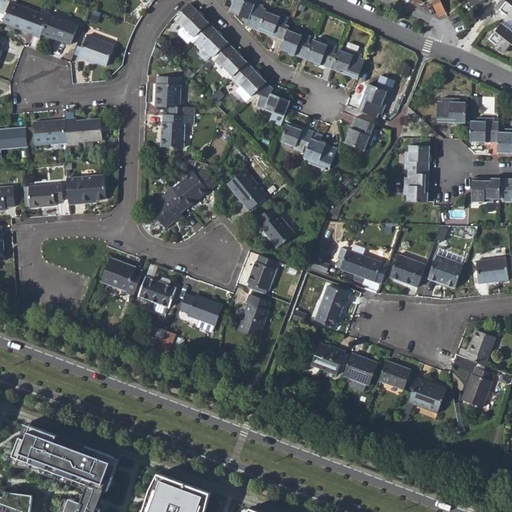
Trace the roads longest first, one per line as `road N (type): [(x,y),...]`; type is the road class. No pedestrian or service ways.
road 1 (tertiary): [(459,511),(0,340)]
road 2 (tertiary): [(0,374),(364,511)]
road 3 (residential): [(331,0),(511,79)]
road 4 (residential): [(206,0),(271,68),(312,85),(326,102)]
road 5 (residential): [(119,238),(92,230),(29,234),(31,264),(54,289)]
road 6 (residential): [(129,95),(127,216),(119,238)]
